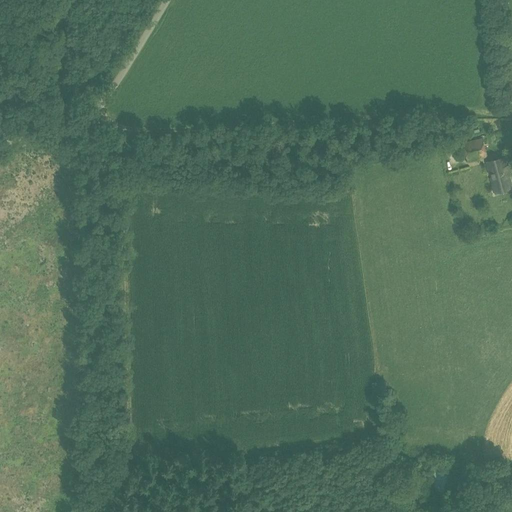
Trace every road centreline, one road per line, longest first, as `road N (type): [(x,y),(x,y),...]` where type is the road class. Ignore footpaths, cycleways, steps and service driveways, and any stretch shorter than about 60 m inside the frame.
road 1 (track): [(109,129),(122,183),(130,458),(109,511)]
road 2 (unclassified): [(0,146),(58,136),(96,114),(171,0)]
road 3 (track): [(61,0),(58,136)]
